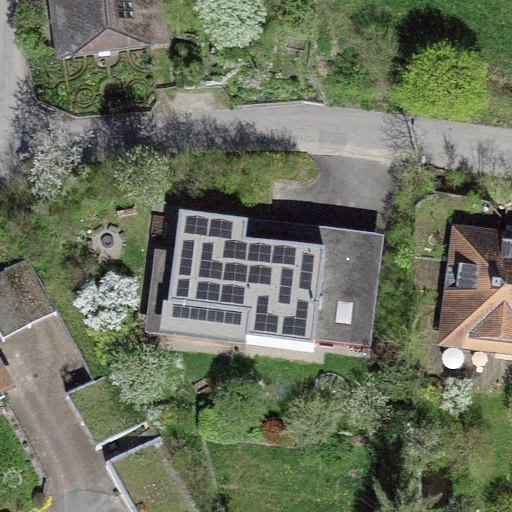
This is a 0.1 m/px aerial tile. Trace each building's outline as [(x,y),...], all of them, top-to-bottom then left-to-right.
[(65,0),(71,46),(149,37),(144,0),(65,0)] [(370,340),(379,263),(245,246),(248,227),(180,219),(169,309),(249,319),(246,344),(313,353),(316,334),(370,340)] [(511,248),(464,243),(451,349),(484,353),(495,344),(495,342),(511,344),(511,248)] [(56,313),(27,261),(0,275),(0,335),(3,342),(56,313)] [(118,369),(66,398),(96,450),(148,421),(118,369)] [(202,511),(161,437),(106,467),(131,511),(202,511)]
